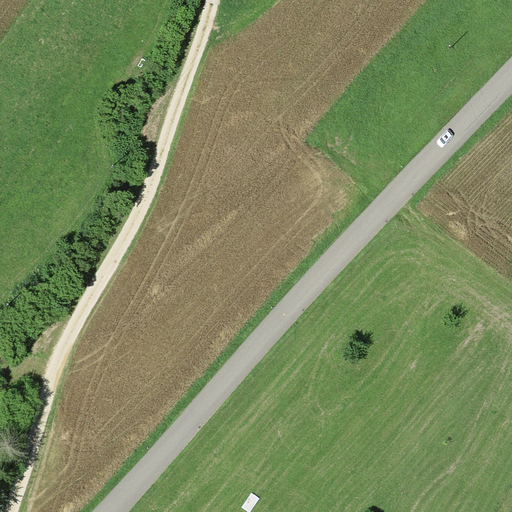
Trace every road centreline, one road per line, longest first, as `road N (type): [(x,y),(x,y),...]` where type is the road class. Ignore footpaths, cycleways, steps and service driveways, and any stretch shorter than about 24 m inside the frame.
road 1 (tertiary): [(511,74),(112,511)]
road 2 (track): [(214,0),(154,195),(69,330),(10,511)]
road 3 (track): [(388,202),(511,291)]
